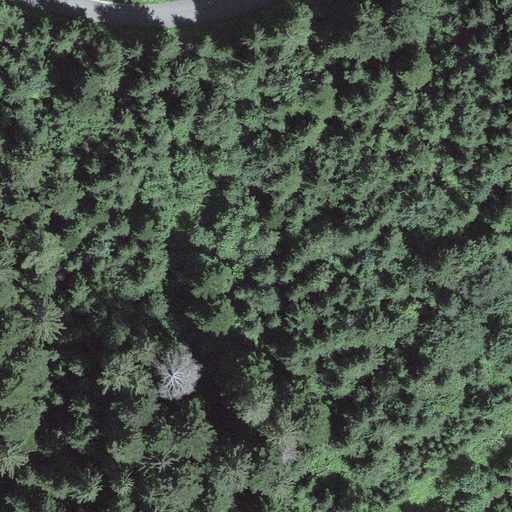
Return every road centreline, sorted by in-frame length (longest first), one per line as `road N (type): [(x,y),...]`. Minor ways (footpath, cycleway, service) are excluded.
road 1 (unclassified): [(60,0),(147,13),(239,0)]
road 2 (track): [(511,431),(467,457),(404,511)]
